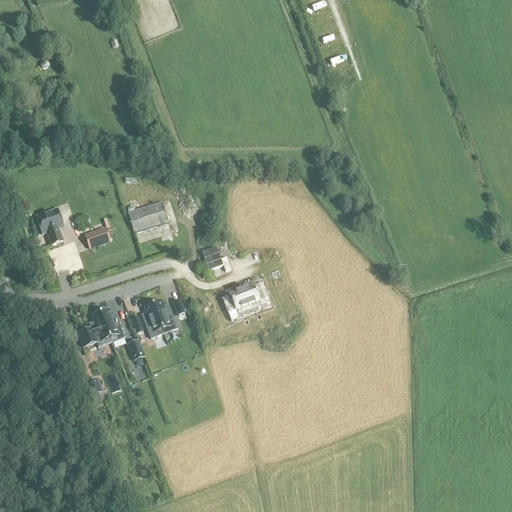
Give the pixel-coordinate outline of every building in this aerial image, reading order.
[(111,33),(106,36),(110,44),(115,42),(111,33)] [(41,65),(46,60),(41,55),(36,59),(41,65)] [(101,177),(77,186),(82,199),(105,190),(101,177)] [(84,208),(88,222),(102,218),(98,204),(84,208)] [(163,205),(128,215),(134,235),(168,225),(163,205)] [(57,210),(36,218),(42,236),(48,234),(52,247),(62,243),(58,230),(64,228),(57,210)] [(105,231),(86,238),(90,250),(110,243),(105,231)] [(178,242),(190,241),(189,232),(177,232),(178,242)] [(113,266),(124,263),(121,250),(110,253),(113,266)] [(179,302),(174,305),(178,317),(185,314),(180,302),(179,302)] [(161,303),(153,306),(164,336),(177,331),(168,307),(163,309),(161,303)] [(164,336),(153,306),(144,310),(146,315),(142,317),(145,324),(151,341),(164,336)] [(100,315),(112,344),(125,339),(116,316),(111,317),(109,312),(100,315)] [(99,349),(112,344),(100,315),(92,318),(94,324),(89,326),(92,331),(79,336),(84,349),(97,344),(99,349)] [(136,331),(141,329),(137,319),(132,321),(136,331)] [(128,347),(134,362),(144,359),(138,343),(128,347)] [(96,381),(86,385),(91,398),(101,394),(96,381)]
